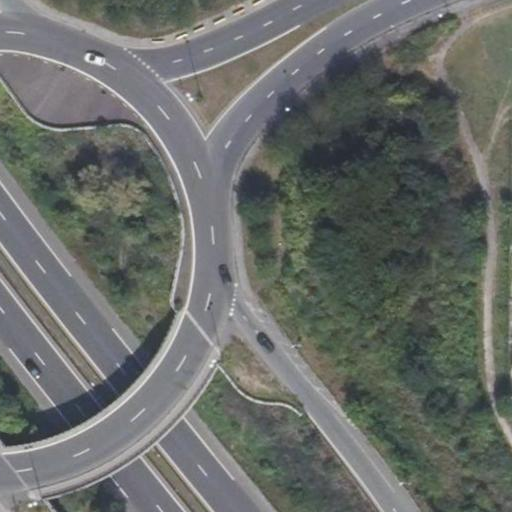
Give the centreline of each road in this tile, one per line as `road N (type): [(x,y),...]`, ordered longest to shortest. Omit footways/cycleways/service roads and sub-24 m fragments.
road 1 (motorway): [(242,511),(0,211)]
road 2 (primary): [(0,473),(69,460),(140,418),(191,354),(214,272)]
road 3 (motorway): [(395,511),(214,272)]
road 4 (primary): [(209,201),(230,142),(270,94),(322,50),(410,0)]
road 5 (motorway): [(0,304),(167,511)]
road 6 (primary): [(313,0),(207,50),(150,70),(120,71)]
road 7 (primary): [(209,201),(167,115),(120,71)]
